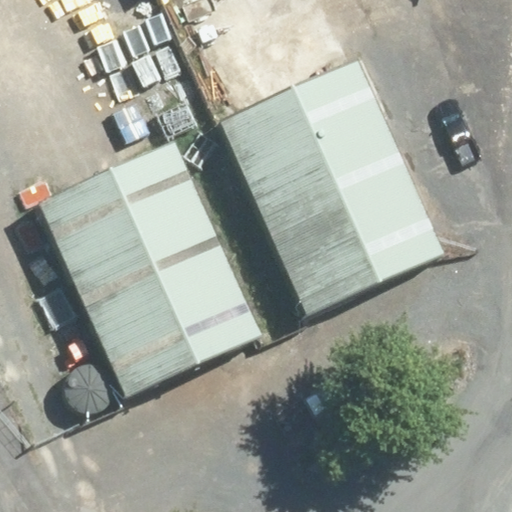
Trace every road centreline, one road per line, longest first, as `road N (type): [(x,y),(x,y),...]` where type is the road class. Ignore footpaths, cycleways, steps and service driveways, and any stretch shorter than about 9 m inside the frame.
road 1 (unknown): [(511,145),(482,0),(72,0),(0,35)]
road 2 (unknown): [(35,511),(245,423),(374,340),(511,223)]
